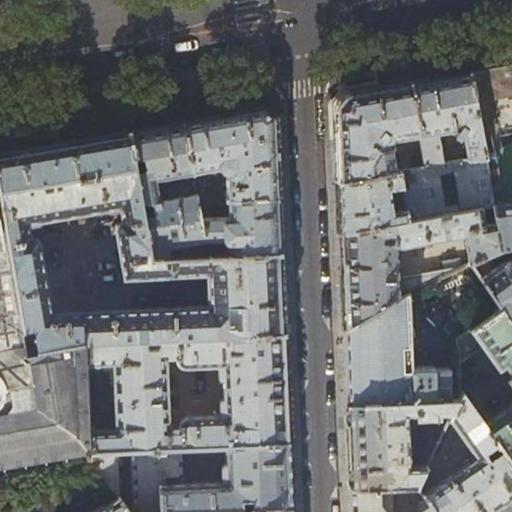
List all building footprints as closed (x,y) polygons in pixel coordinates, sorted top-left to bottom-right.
[(511,63),(470,71),(474,101),(511,94),(511,201),(492,205),(495,222),(500,248),(510,246),(511,245),(511,63)] [(436,77),(411,81),(419,134),(437,131),(437,132),(457,129),(453,134),(459,138),(462,132),(467,159),(484,156),(474,101),(470,71),(436,77)] [(378,87),(377,78),(343,84),(344,93),(378,87)] [(411,81),(378,87),(344,93),(335,105),(336,133),(338,182),(396,172),(391,143),(394,140),(418,136),(419,134),(411,81)] [(224,114),(183,121),(192,172),(208,170),(209,173),(219,171),(220,168),(221,167),(222,169),(224,170),(226,170),(227,199),(278,198),(277,156),(275,117),(263,107),(224,114)] [(157,125),(129,130),(144,217),(152,258),(206,256),(196,200),(195,193),(164,198),(162,188),(171,186),(170,176),(183,174),(184,182),(193,180),(192,172),(183,121),(157,125)] [(57,143),(0,152),(0,198),(23,329),(33,328),(37,350),(81,342),(79,311),(51,313),(39,242),(37,239),(36,238),(34,237),(30,237),(27,223),(119,207),(122,221),(144,217),(129,130),(57,143)] [(443,163),(437,132),(437,131),(419,134),(418,136),(423,167),(443,163)] [(396,172),(338,182),(339,204),(340,233),(481,207),(492,205),(484,156),(467,159),(443,163),(423,167),(396,172)] [(0,465),(91,450),(90,427),(87,365),(86,341),(81,342),(37,350),(27,351),(23,329),(0,198),(0,465)] [(278,198),(227,199),(215,199),(214,199),(214,206),(228,206),(227,217),(206,217),(206,199),(196,200),(206,256),(281,253),(279,222),(278,198)] [(481,207),(340,233),(342,270),(344,330),(398,296),(408,291),(459,267),(398,277),(397,247),(464,236),(469,263),(470,262),(486,254),(500,248),(495,222),(484,223),(481,207)] [(152,258),(144,217),(122,221),(118,222),(117,222),(116,224),(115,225),(114,228),(123,277),(207,273),(207,304),(79,311),(81,342),(86,341),(284,333),(282,294),(281,253),(206,256),(152,258)] [(511,245),(510,246),(511,248),(511,256),(510,256),(509,257),(495,267),(486,254),(470,262),(501,309),(511,325),(511,245)] [(398,296),(344,330),(346,366),(347,405),(450,400),(449,368),(432,369),(432,366),(412,366),(408,291),(398,296)] [(511,325),(501,309),(457,338),(458,363),(482,347),(498,371),(506,366),(511,374),(508,377),(511,383),(511,403),(484,424),(511,463),(511,325)] [(180,446),(224,444),(289,442),(286,382),(284,333),(86,341),(87,365),(113,364),(115,427),(90,427),(91,450),(91,451),(117,450),(131,449),(158,448),(180,446)] [(462,392),(458,399),(451,414),(448,420),(475,458),(423,495),(431,506),(435,511),(492,511),(511,498),(511,463),(484,424),(462,392)] [(451,414),(458,399),(450,400),(347,405),(349,448),(351,489),(392,487),(417,486),(439,440),(431,437),(419,462),(423,464),(409,464),(407,414),(416,414),(417,419),(440,419),(440,414),(451,414)] [(289,442),(224,444),(226,482),(181,484),(180,446),(158,448),(160,511),(200,511),(291,509),(290,473),(289,442)] [(160,511),(158,448),(131,449),(133,511),(160,511)] [(117,450),(91,451),(92,461),(91,461),(117,498),(118,500),(100,511),(129,511),(130,511),(118,495),(117,450)] [(391,511),(392,487),(351,489),(351,511),(435,511),(431,506),(421,511),(391,511)]
